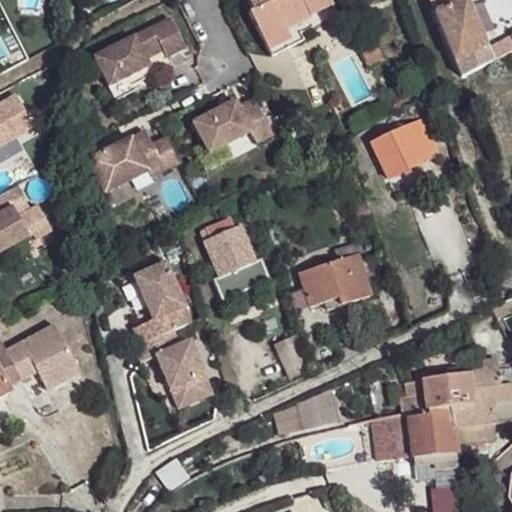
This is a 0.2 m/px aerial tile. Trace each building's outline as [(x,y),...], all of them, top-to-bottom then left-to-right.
[(258,60),(292,43),(288,35),(315,21),(310,9),(317,4),(315,0),(231,0),(240,14),(235,17),(258,60)] [(424,0),(432,14),(434,13),(453,6),(450,0),(424,0)] [(460,78),(491,63),(485,48),(466,0),(453,6),(434,13),(460,78)] [(164,16),(87,56),(102,84),(141,64),(133,48),(150,38),(159,55),(178,45),(164,16)] [(491,63),(511,52),(511,33),(485,48),(491,63)] [(372,43),(355,52),(366,72),(383,62),(372,43)] [(0,145),(33,127),(16,95),(0,103),(0,145)] [(227,99),(184,121),(201,152),(243,131),(249,142),(266,133),(247,97),(231,105),(227,99)] [(369,142),(386,177),(435,153),(420,123),(408,129),(405,124),(369,142)] [(138,127),(80,156),(98,189),(141,167),(145,174),(158,167),(172,160),(157,131),(143,138),(138,127)] [(370,208),(351,156),(342,160),(348,177),(346,178),(350,192),(347,194),(351,203),(350,205),(357,223),(371,216),(370,208)] [(141,167),(98,189),(101,196),(145,174),(141,167)] [(0,246),(22,234),(26,240),(40,231),(25,205),(20,208),(7,186),(0,189),(0,246)] [(218,279),(256,264),(254,261),(239,225),(232,228),(229,218),(197,232),(202,242),(217,277),(218,279)] [(336,261),(356,254),(352,244),(333,251),(336,261)] [(326,304),(340,300),(341,305),(370,296),(356,254),(336,261),(300,273),(305,290),(312,309),(326,304)] [(220,300),(269,279),(261,259),(254,261),(256,264),(218,279),(217,277),(211,280),(220,300)] [(128,327),(135,343),(171,328),(188,320),(162,261),(130,274),(140,295),(148,291),(152,301),(143,305),(149,318),(128,327)] [(288,295),(294,314),(312,309),(305,290),(288,295)] [(148,291),(140,295),(143,305),(152,301),(148,291)] [(340,300),(326,304),(329,313),(342,308),(341,305),(340,300)] [(511,300),(487,312),(493,323),(500,319),(510,341),(511,339),(511,300)] [(0,396),(10,391),(7,386),(35,371),(46,389),(79,371),(53,323),(5,349),(0,340),(0,396)] [(171,328),(135,343),(131,345),(136,358),(152,351),(160,369),(165,366),(169,373),(163,375),(177,405),(211,390),(188,338),(178,342),(171,328)] [(288,381),(308,372),(292,338),(273,347),(288,381)] [(469,374),(497,371),(495,361),(474,362),(475,370),(469,370),(469,374)] [(165,366),(160,369),(163,375),(169,373),(165,366)] [(454,428),(461,428),(492,423),(511,419),(511,400),(511,401),(510,385),(511,384),(511,368),(499,369),(497,371),(469,374),(408,382),(410,396),(401,397),(404,413),(426,411),(427,412),(428,417),(408,420),(410,431),(393,434),(396,462),(413,460),(415,467),(457,461),(456,453),(454,428)] [(341,422),(334,392),(300,405),(307,431),(341,422)] [(300,408),(277,415),(281,437),(305,430),(300,408)] [(427,412),(426,411),(404,413),(400,413),(400,416),(376,420),(381,464),(396,462),(393,434),(410,431),(408,420),(428,417),(427,412)] [(492,423),(461,428),(463,445),(495,440),(492,423)] [(177,481),(168,469),(163,472),(151,484),(159,497),(170,486),(177,481)] [(459,511),(451,497),(425,511),(459,511)]
